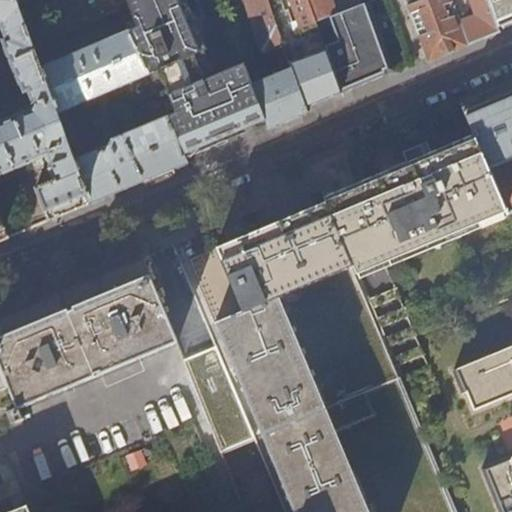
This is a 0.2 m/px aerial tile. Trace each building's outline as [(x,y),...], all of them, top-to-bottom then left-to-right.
[(0,0),(0,25),(1,26),(7,39),(2,42),(23,93),(28,91),(34,104),(31,111),(0,123),(0,241),(8,238),(0,218),(0,174),(44,156),(49,166),(47,166),(53,181),(35,189),(49,221),(90,204),(75,163),(58,116),(41,70),(34,49),(15,0),(0,0)] [(15,0),(34,49),(116,11),(113,5),(120,0),(15,0)] [(209,51),(204,40),(208,39),(207,32),(205,26),(200,21),(197,22),(193,12),(191,13),(187,4),(191,2),(190,0),(120,0),(113,5),(116,11),(126,33),(147,78),(166,118),(185,158),(241,135),(251,131),(249,128),(255,125),(259,128),(268,124),(252,86),(244,65),(215,76),(206,52),(209,51)] [(245,0),(256,30),(262,51),(267,53),(273,50),(279,65),(277,66),(275,72),(277,74),(252,86),(268,124),(270,129),(278,125),(307,113),(306,109),(290,64),(282,43),(270,8),(266,0),(245,0)] [(309,56),(307,57),(290,64),(306,109),(322,102),(341,94),(315,22),(306,0),(266,0),(270,8),(288,0),(290,0),(293,7),(299,23),(298,23),(309,56)] [(287,10),(293,7),(290,0),(288,0),(270,8),(282,43),(290,40),(286,30),(293,27),(287,10)] [(306,0),(315,22),(362,4),(361,0),(306,0)] [(451,2),(449,0),(426,0),(408,6),(423,47),(427,58),(427,60),(428,62),(464,47),(469,45),(457,18),(447,22),(443,10),(452,6),(451,2)] [(487,0),(449,0),(451,2),(456,0),(468,0),(472,13),(457,18),(469,45),(476,42),(498,33),(496,28),(487,0)] [(511,0),(487,0),(496,28),(511,21),(511,0)] [(362,4),(315,22),(341,94),(352,90),(393,72),(368,1),(362,4)] [(126,33),(41,70),(58,116),(147,78),(126,33)] [(461,103),(477,139),(507,211),(511,209),(511,93),(481,106),(477,96),(469,100),(461,103)] [(123,190),(187,163),(185,158),(166,118),(121,137),(121,139),(112,143),(111,145),(112,147),(75,163),(90,204),(123,190)] [(364,187),(326,202),(353,266),(356,273),(508,212),(507,211),(477,139),(434,157),(428,142),(404,152),(410,167),(398,172),(389,176),(387,172),(362,182),(364,187)] [(353,266),(326,202),(189,260),(293,511),(369,511),(336,432),(376,416),(367,393),(327,409),(279,297),(353,266)] [(15,402),(17,408),(177,342),(142,258),(91,280),(39,301),(0,317),(0,367),(14,402),(15,402)] [(394,289),(373,299),(389,332),(410,322),(394,289)] [(511,511),(511,343),(454,368),(463,392),(467,390),(474,408),(511,391),(511,453),(511,455),(510,458),(509,454),(482,465),(501,511),(511,511)] [(184,360),(222,452),(254,438),(216,347),(184,360)] [(22,418),(17,408),(7,412),(12,423),(22,418)] [(15,478),(7,457),(0,459),(0,474),(4,483),(15,478)] [(0,484),(0,499),(9,496),(21,491),(15,478),(4,483),(0,484)] [(26,506),(21,491),(9,496),(15,510),(26,506)]
